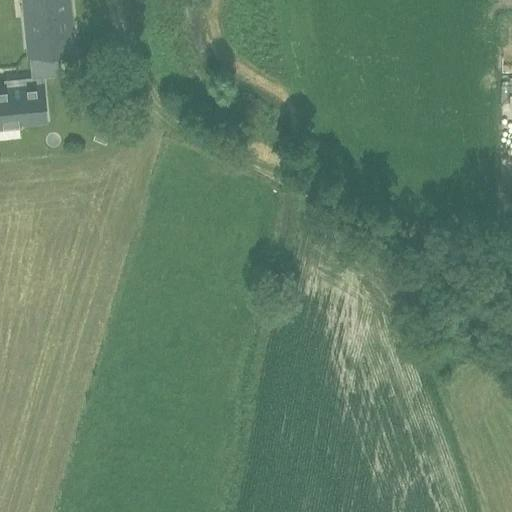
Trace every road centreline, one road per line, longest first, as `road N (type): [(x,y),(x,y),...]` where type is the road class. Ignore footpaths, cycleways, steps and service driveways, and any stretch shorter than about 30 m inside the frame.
road 1 (track): [(303,183),(195,137),(153,107),(120,43),(112,0)]
road 2 (track): [(511,298),(460,260),(303,183)]
